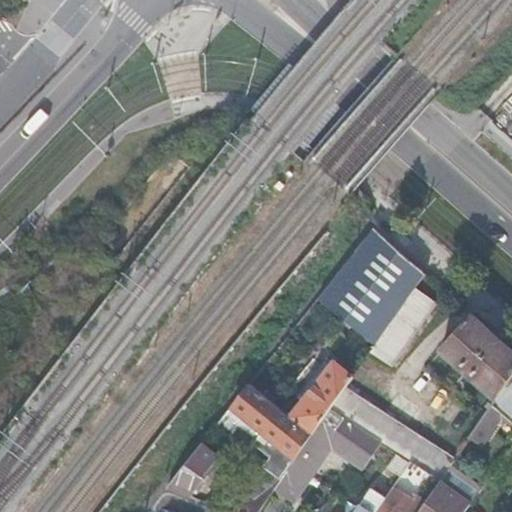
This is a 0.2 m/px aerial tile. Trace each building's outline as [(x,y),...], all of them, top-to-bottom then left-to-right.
[(375,226),(319,297),(377,342),(417,285),(426,272),(375,226)] [(417,285),(377,342),(371,350),(395,366),(440,302),(417,285)] [(511,376),(511,349),(473,314),(442,348),(490,391),(477,406),(486,413),(488,411),(493,404),(498,397),(511,376)] [(332,359),(292,416),(314,433),(331,408),(347,385),(353,376),(332,359)] [(486,413),(470,436),(482,444),(498,420),(494,416),(498,409),(511,421),(511,376),(498,397),(493,404),(488,411),(486,413)] [(251,384),(235,404),(267,428),(258,441),(278,455),(270,467),(283,477),(314,433),(292,416),(251,384)] [(331,408),(377,438),(393,416),(347,385),(331,408)] [(314,433),(283,477),(276,488),(293,500),(332,447),(364,469),(382,442),(377,438),(331,408),(314,433)] [(393,416),(377,438),(382,442),(411,460),(440,479),(454,460),(456,457),(393,416)] [(220,458),(203,444),(167,487),(190,496),(220,458),(231,468),(247,447),(235,438),(220,458)] [(511,459),(507,455),(496,471),(511,481),(511,479),(511,459)] [(440,479),(411,460),(394,485),(406,493),(418,475),(436,485),(439,481),(440,479)] [(270,467),(237,511),(258,511),(276,488),(283,477),(270,467)] [(418,475),(406,493),(413,497),(415,499),(419,492),(428,498),(436,485),(418,475)] [(466,511),(472,505),(439,481),(436,485),(428,498),(418,511),(466,511)] [(406,493),(394,485),(384,500),(376,511),(403,511),(413,497),(406,493)] [(376,511),(384,500),(371,491),(356,511),(376,511)] [(415,499),(413,497),(403,511),(418,511),(428,498),(419,492),(415,499)]
